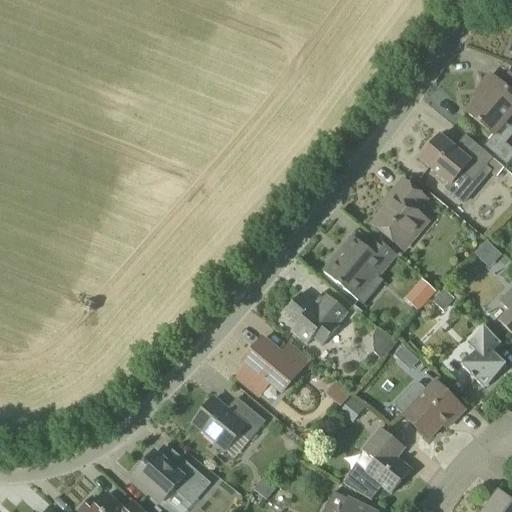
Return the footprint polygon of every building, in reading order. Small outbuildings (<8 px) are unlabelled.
[(511,76),(510,74),(501,85),(491,76),(480,89),(484,92),(466,113),(493,137),(511,114),(511,76)] [(461,153),(455,149),(440,137),(420,161),(451,187),(461,174),(473,184),(486,168),(493,160),(471,142),(461,153)] [(486,168),(492,173),(497,177),(504,169),(493,160),(486,168)] [(399,248),(424,219),(417,213),(427,201),(403,181),(392,194),(396,198),(373,226),(399,248)] [(368,251),(353,238),(324,274),(358,303),(396,257),(377,240),(368,251)] [(482,263),(495,250),(486,240),(472,253),(482,263)] [(422,280),(414,290),(428,302),(436,293),(422,280)] [(511,336),(511,291),(500,304),(510,314),(500,324),(511,336)] [(348,315),(324,294),(314,305),(301,295),(284,315),(296,326),(290,334),(306,347),(313,340),(322,348),(324,346),(338,329),(339,327),(338,326),(348,315)] [(484,391),(507,368),(493,354),(501,345),(484,328),(467,345),(476,354),(461,368),(484,391)] [(380,360),(393,344),(377,330),(373,338),(374,354),(380,360)] [(280,356),(262,341),(248,358),(254,362),(238,379),(257,396),(269,383),(281,393),(306,363),(288,347),(280,356)] [(399,366),(410,355),(398,344),(388,355),(399,366)] [(464,412),(435,383),(426,392),(421,386),(414,386),(396,405),(396,410),(428,441),(450,419),(454,423),(464,412)] [(260,399),(270,405),(278,393),(268,387),(260,399)] [(233,416),(227,411),(214,400),(193,425),(225,453),(240,436),(249,444),(265,424),(242,404),(233,416)] [(391,496),(411,472),(393,457),(401,447),(380,430),(362,453),(374,462),(365,475),(354,476),(351,474),(344,486),(372,501),(382,488),(391,496)] [(174,471),(157,456),(155,454),(130,482),(148,497),(152,493),(164,503),(175,492),(182,499),(189,491),(198,499),(211,484),(183,460),(174,471)] [(373,511),(334,493),(324,511),(373,511)] [(511,511),(511,503),(498,493),(485,511),(511,511)] [(143,511),(134,503),(125,511),(123,511),(107,497),(98,506),(92,500),(81,511),(143,511)]
